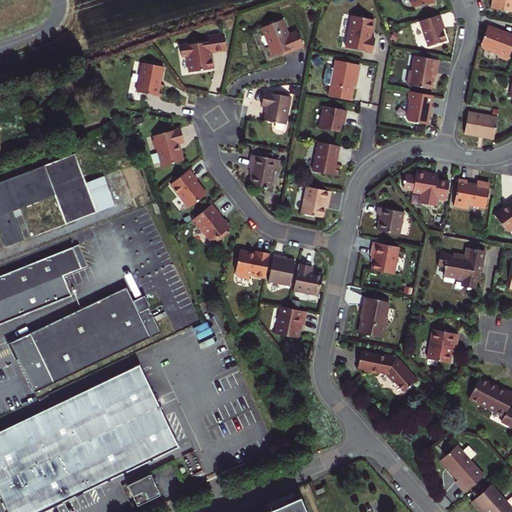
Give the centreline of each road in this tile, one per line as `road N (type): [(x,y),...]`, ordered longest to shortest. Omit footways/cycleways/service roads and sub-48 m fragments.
road 1 (residential): [(372,443),(323,380),(344,247)]
road 2 (residential): [(344,247),(257,220),(214,163),(212,115)]
road 3 (residential): [(211,511),(372,443)]
road 4 (residential): [(444,152),(472,25),(468,0)]
